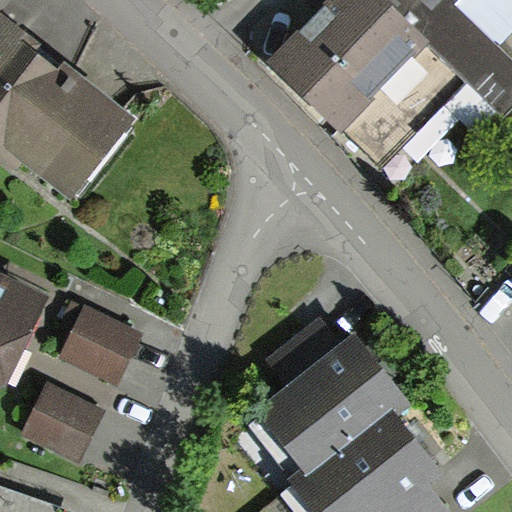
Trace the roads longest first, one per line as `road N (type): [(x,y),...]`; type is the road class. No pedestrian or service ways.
road 1 (residential): [(142,511),(262,221),(308,179)]
road 2 (residential): [(308,179),(416,287),(511,423)]
road 3 (residential): [(196,58),(308,179)]
